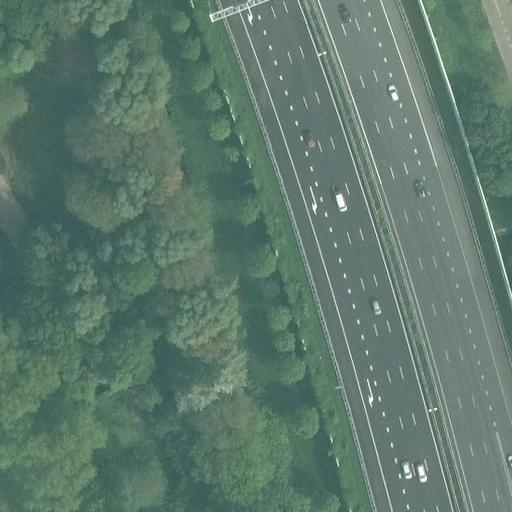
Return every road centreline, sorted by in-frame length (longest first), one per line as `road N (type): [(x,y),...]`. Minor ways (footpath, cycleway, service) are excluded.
road 1 (motorway): [(271,0),(356,238),(429,511)]
road 2 (motorway): [(476,429),(340,0)]
